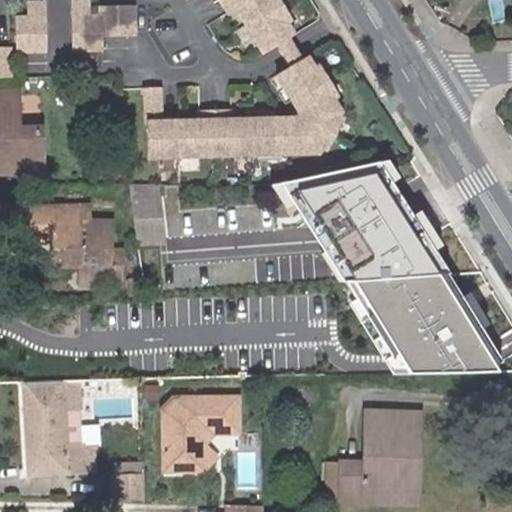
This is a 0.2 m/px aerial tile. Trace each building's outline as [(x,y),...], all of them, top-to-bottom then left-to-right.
[(216,0),(226,16),(234,11),(261,56),(277,46),(278,46),(287,40),(292,37),(285,26),(269,0),(216,0)] [(269,0),(285,26),(289,23),(279,7),(274,0),(269,0)] [(88,5),(70,5),(70,53),(100,53),(100,40),(132,39),(131,9),(98,10),(98,18),(88,19),(88,5)] [(13,21),(14,54),(44,54),(42,6),(24,7),(24,21),(13,21)] [(295,53),(287,40),(278,46),(277,46),(285,58),(291,68),(298,64),(300,62),(295,53)] [(163,127),(161,93),(146,94),(146,129),(148,128),(149,164),(315,155),(318,150),(321,146),(335,123),(336,120),(340,114),(332,100),(314,71),(306,58),(300,62),(298,64),(291,68),(275,77),(292,104),(297,101),(303,110),(293,127),(285,127),(285,121),(233,124),(232,113),(200,115),(200,126),(163,127)] [(314,71),(332,100),(335,98),(325,83),(317,69),(314,71)] [(0,168),(42,168),(41,133),(18,133),(16,97),(0,97),(0,168)] [(341,123),(336,120),(335,123),(321,146),(318,150),(323,152),(332,137),(341,123)] [(289,194),(342,283),(439,275),(374,175),(289,194)] [(160,185),(133,186),(136,227),(164,224),(160,185)] [(53,238),(53,242),(53,267),(88,265),(86,285),(103,287),(109,227),(89,224),(90,208),(79,205),(29,208),(30,225),(38,225),(43,231),(43,238),(53,238)] [(31,243),(53,242),(53,238),(43,238),(43,231),(38,225),(30,225),(31,243)] [(439,275),(342,283),(394,364),(399,372),(502,370),(494,357),(447,275),(439,275)] [(79,448),(79,445),(63,445),(62,409),(77,408),(76,382),(22,384),(25,474),(80,472),(79,448)] [(237,433),(236,398),(172,399),(162,410),(163,472),(203,471),(203,444),(213,433),(237,433)] [(79,445),(77,408),(62,409),(63,445),(79,445)] [(406,493),(409,413),(364,411),(362,463),(339,462),(338,499),(353,500),(361,501),(361,492),(406,493)] [(418,413),(409,413),(406,493),(361,492),(361,501),(415,505),(418,413)] [(90,447),(79,448),(80,472),(91,472),(90,447)] [(338,499),(339,462),(323,462),(322,499),(338,499)] [(144,502),(143,476),(114,475),(114,501),(144,502)] [(259,511),(259,502),(238,502),(233,507),(232,511),(259,511)]
